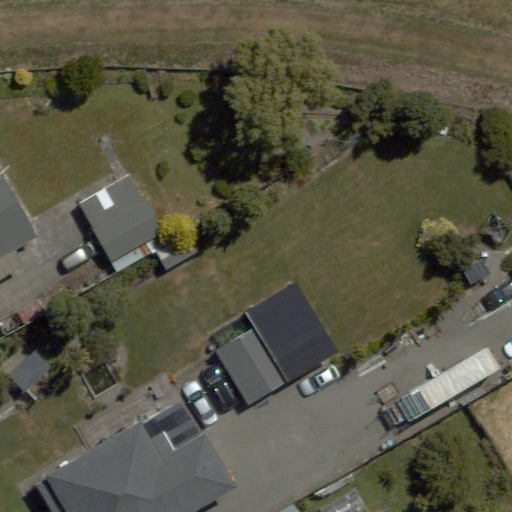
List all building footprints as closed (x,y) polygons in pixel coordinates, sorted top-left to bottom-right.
[(116,182),(73,206),(111,272),(153,247),(116,182)] [(0,183),(0,250),(31,229),(0,183)] [(262,317),(207,354),(241,406),(297,368),(262,317)] [(15,412),(0,420),(0,460),(33,441),(15,412)] [(144,427),(39,489),(52,511),(184,511),(231,485),(191,417),(152,440),(144,427)] [(298,511),(292,501),(273,511),(298,511)]
